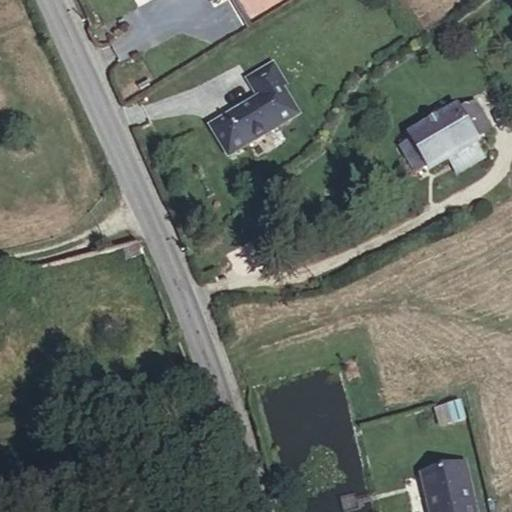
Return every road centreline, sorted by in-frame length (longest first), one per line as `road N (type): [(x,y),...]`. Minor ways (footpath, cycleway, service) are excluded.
road 1 (tertiary): [(59,0),(230,401),(259,511)]
road 2 (unknown): [(206,341),(78,389),(61,426),(67,511)]
